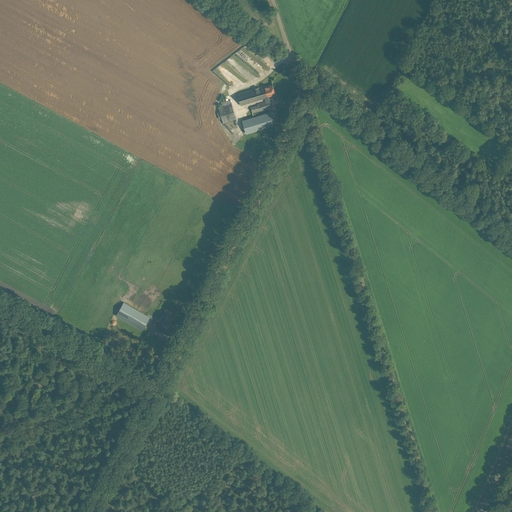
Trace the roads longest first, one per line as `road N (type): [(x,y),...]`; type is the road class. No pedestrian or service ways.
road 1 (unclassified): [(432,511),(302,97)]
road 2 (track): [(215,0),(511,237)]
road 3 (unclassified): [(161,376),(302,97)]
road 4 (track): [(158,382),(0,298)]
road 5 (track): [(88,511),(161,376)]
